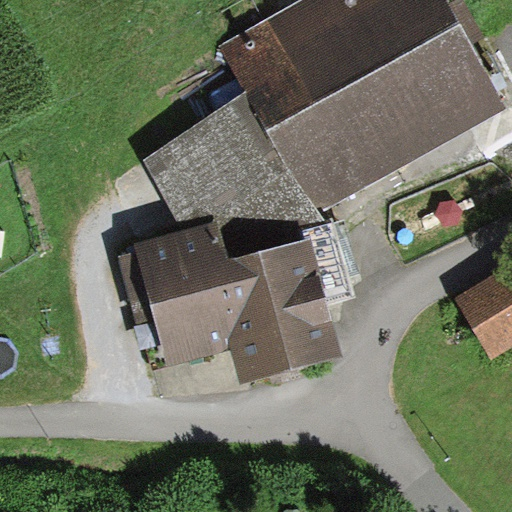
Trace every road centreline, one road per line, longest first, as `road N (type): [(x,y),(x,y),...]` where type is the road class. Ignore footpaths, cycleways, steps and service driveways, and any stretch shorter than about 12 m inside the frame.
road 1 (residential): [(445,511),(360,409),(363,345),(403,294),(511,228)]
road 2 (track): [(0,434),(249,444),(360,409)]
